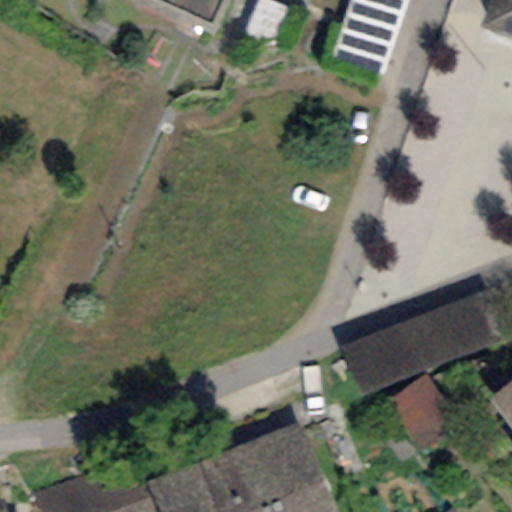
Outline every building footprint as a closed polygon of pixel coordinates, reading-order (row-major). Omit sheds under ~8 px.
[(138,0),(207,31),(221,0),(138,0)] [(511,0),(496,0),(481,43),(511,53),(511,0)] [(481,293),(340,348),(359,397),(501,342),(481,293)] [(424,377),(391,398),(421,452),(456,419),(424,377)] [(511,383),(489,400),(511,430),(511,445),(509,448),(511,451),(511,383)] [(334,511),(300,423),(147,482),(158,511),(334,511)] [(153,511),(130,454),(33,493),(40,511),(153,511)]
